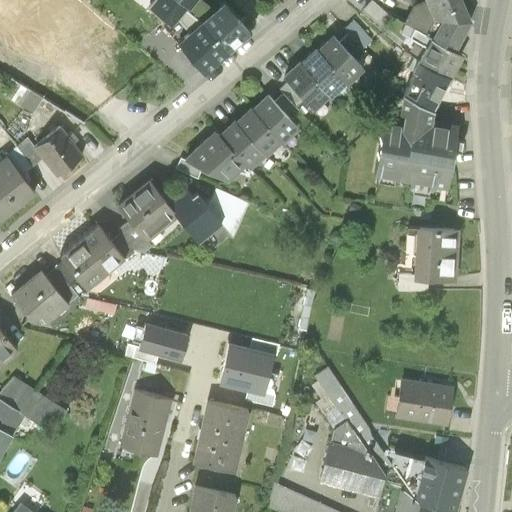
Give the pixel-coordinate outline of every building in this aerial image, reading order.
[(0,0),(0,29),(22,3),(44,22),(63,0),(9,0),(7,2),(3,0),(0,0)] [(85,0),(88,2),(97,10),(106,0),(85,0)] [(177,15),(184,6),(176,0),(154,0),(150,6),(171,23),(177,15)] [(176,0),(184,6),(189,10),(197,0),(176,0)] [(197,0),(189,10),(203,18),(215,8),(205,0),(197,0)] [(252,30),(226,0),(224,0),(215,8),(203,18),(229,50),(252,30)] [(373,0),(365,9),(383,26),(391,17),(373,0)] [(437,18),(428,0),(423,0),(413,5),(405,21),(407,23),(429,32),(437,18)] [(428,0),(437,18),(429,32),(457,48),(475,18),(466,0),(428,0)] [(177,15),(193,27),(203,18),(189,10),(184,6),(177,15)] [(229,50),(203,18),(193,27),(179,39),(205,70),(229,50)] [(341,29),(347,35),(360,50),(369,41),(351,20),(341,29)] [(466,53),(457,48),(429,32),(407,23),(402,32),(427,46),(421,56),(454,74),(466,53)] [(347,35),(339,42),(355,59),(362,52),(360,50),(347,35)] [(335,38),(319,54),(346,82),(348,84),(365,69),(355,59),(339,42),(335,38)] [(317,51),(302,65),(327,92),(331,96),(346,82),(319,54),(317,51)] [(454,74),(421,56),(419,59),(413,56),(408,66),(415,70),(403,91),(406,93),(435,109),(454,74)] [(300,63),(284,78),(286,81),(303,99),(311,107),(327,92),(302,65),(300,63)] [(303,99),(286,81),(277,89),(282,94),(294,107),(303,99)] [(11,99),(33,112),(42,95),(21,82),(11,99)] [(435,109),(406,93),(402,111),(407,113),(406,117),(385,113),(375,172),(450,188),(462,125),(433,119),(435,109)] [(282,94),(274,101),(289,119),(298,112),(294,107),(282,94)] [(270,97),(254,111),(281,142),(283,144),(299,130),(289,119),(274,101),(270,97)] [(253,109),(238,122),(265,153),(266,155),(281,142),(254,111),(253,109)] [(236,120),(220,133),(245,163),(249,167),(265,153),(238,122),(236,120)] [(62,124),(34,145),(43,157),(57,174),(84,152),(62,124)] [(220,133),(217,130),(184,160),(202,168),(226,179),(245,163),(220,133)] [(18,145),(8,153),(23,172),(43,157),(34,145),(29,137),(18,145)] [(8,153),(0,158),(0,216),(37,190),(23,172),(8,153)] [(197,177),(202,168),(184,160),(179,157),(175,167),(197,177)] [(133,193),(161,228),(177,216),(168,203),(149,180),(133,193)] [(210,197),(204,202),(220,223),(231,238),(248,202),(215,187),(210,197)] [(187,189),(168,203),(177,216),(196,241),(220,223),(204,202),(197,193),(192,196),(187,189)] [(161,228),(133,193),(118,205),(129,219),(145,240),(161,228)] [(361,205),(352,201),(349,208),(358,213),(361,205)] [(145,240),(129,219),(117,228),(120,233),(134,250),(143,252),(150,246),(145,240)] [(99,223),(60,254),(64,258),(79,277),(87,288),(126,257),(112,239),(99,223)] [(418,223),(415,274),(428,275),(458,277),(461,226),(418,223)] [(112,239),(126,257),(134,250),(120,233),(112,239)] [(70,284),(79,277),(64,258),(55,266),(70,284)] [(46,272),(41,265),(10,291),(33,320),(42,312),(48,320),(70,301),(46,272)] [(55,266),(46,272),(70,301),(78,294),(70,284),(55,266)] [(428,275),(415,274),(398,273),(398,290),(428,289),(428,275)] [(314,289),(306,287),(298,326),(306,328),(314,289)] [(186,334),(144,322),(138,345),(180,357),(186,334)] [(0,324),(0,364),(19,349),(0,324)] [(272,353),(227,342),(218,379),(263,390),(272,353)] [(158,363),(145,360),(143,369),(155,373),(158,363)] [(333,428),(330,438),(368,448),(387,472),(380,495),(376,495),(371,511),(396,511),(402,485),(404,479),(401,475),(371,432),(369,425),(326,365),(302,382),(333,428)] [(14,374),(0,388),(0,396),(25,413),(52,431),(68,407),(14,374)] [(401,376),(395,415),(448,423),(454,384),(401,376)] [(172,397),(134,388),(119,445),(157,454),(172,397)] [(0,458),(16,434),(13,432),(25,413),(0,396),(0,458)] [(246,408),(207,399),(193,459),(233,469),(233,467),(232,467),(246,408)] [(330,438),(320,479),(380,495),(387,472),(368,448),(330,438)] [(414,493),(425,455),(408,450),(401,475),(404,479),(414,493)] [(465,467),(425,455),(414,493),(418,500),(453,509),(465,467)] [(345,511),(278,482),(268,505),(283,511),(345,511)] [(235,495),(195,485),(189,511),(229,511),(233,496),(234,497),(235,495)] [(452,511),(453,509),(418,500),(402,485),(396,511),(452,511)] [(37,511),(22,501),(13,511),(37,511)]
